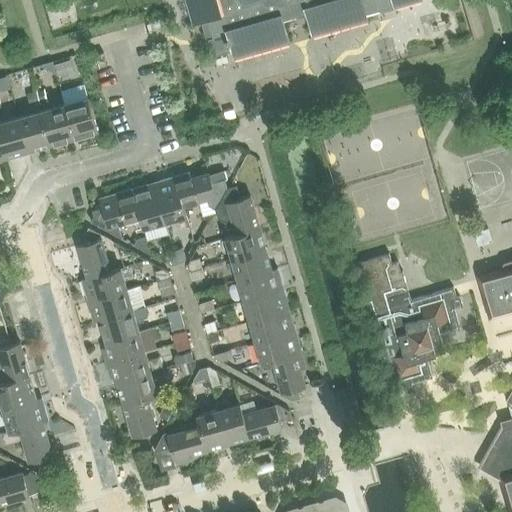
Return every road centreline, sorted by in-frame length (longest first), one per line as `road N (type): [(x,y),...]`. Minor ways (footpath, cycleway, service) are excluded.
road 1 (residential): [(119,511),(90,412),(71,395),(20,230)]
road 2 (residential): [(20,230),(50,180),(144,151),(123,54)]
road 3 (residential): [(155,511),(367,449)]
